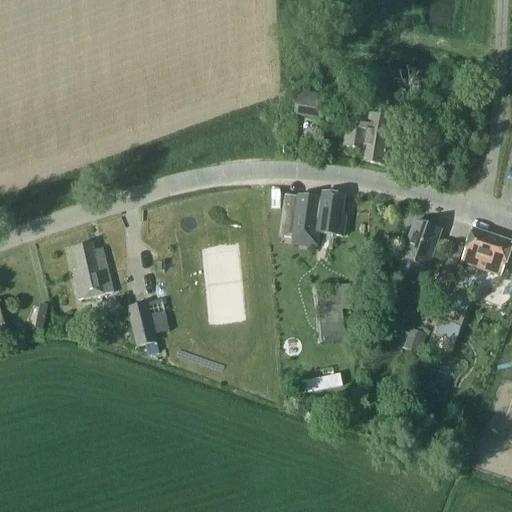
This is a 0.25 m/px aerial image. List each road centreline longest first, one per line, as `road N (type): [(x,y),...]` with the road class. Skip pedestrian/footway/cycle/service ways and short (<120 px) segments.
road 1 (unclassified): [(511,225),(380,182),(283,169),(165,186),(0,241)]
road 2 (track): [(478,213),(496,121),(501,0)]
